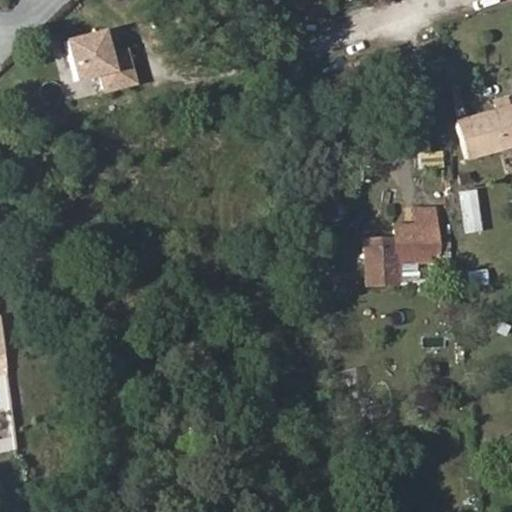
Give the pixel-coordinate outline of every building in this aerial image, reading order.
[(128,46),(112,50),(106,26),(64,37),(75,80),(98,75),(101,90),(136,81),(128,46)] [(81,95),(100,91),(97,77),(78,81),(81,95)] [(508,107),(505,98),(493,102),(495,110),(508,107)] [(511,146),(511,105),(508,107),(495,110),(454,122),(465,160),(511,146)] [(330,139),(327,178),(349,180),(352,141),(330,139)] [(414,279),(413,260),(434,258),(432,210),(416,210),(415,207),(392,208),(394,238),(395,245),(362,247),(364,286),(397,284),(397,280),(414,279)] [(395,245),(394,238),(362,240),(362,247),(395,245)] [(214,367),(197,336),(173,349),(190,380),(214,367)] [(383,396),(363,399),(367,428),(387,426),(383,396)]
